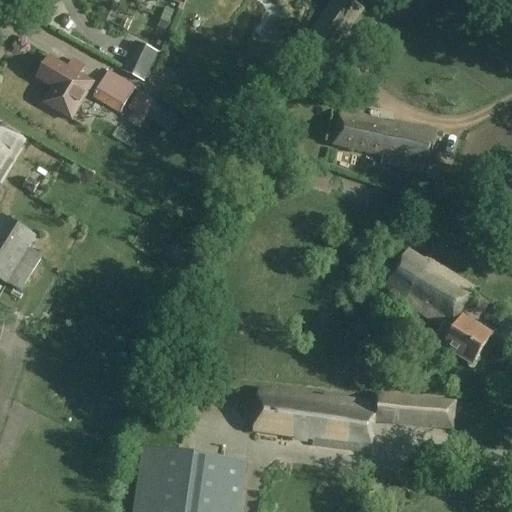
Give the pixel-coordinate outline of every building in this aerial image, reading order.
[(365,12),(348,0),(333,0),(299,47),(325,66),(365,12)] [(159,56),(137,44),(122,73),(144,84),(159,56)] [(68,69),(49,58),(36,80),(52,90),(43,105),(72,122),(94,85),(80,77),(85,68),(72,61),(68,69)] [(351,81),(329,71),(319,91),(341,102),(351,81)] [(135,89),(109,73),(93,100),(119,116),(135,89)] [(437,133),(341,112),(333,147),(382,158),(381,165),(428,175),(437,133)] [(0,182),(25,142),(0,126),(0,182)] [(37,238),(1,217),(0,219),(0,280),(20,293),(42,256),(30,248),(37,238)] [(500,237),(468,224),(462,239),(484,247),(485,253),(492,255),(500,237)] [(428,263),(408,251),(385,289),(406,302),(404,304),(443,328),(436,338),(446,344),(443,348),(474,367),(492,337),(459,316),(475,290),(429,262),(428,263)] [(324,400),(259,392),(254,434),(313,441),(313,448),(371,455),(375,424),(452,432),(456,404),(377,395),(376,403),(324,397),(324,400)] [(239,511),(247,464),(144,449),(134,511),(239,511)]
